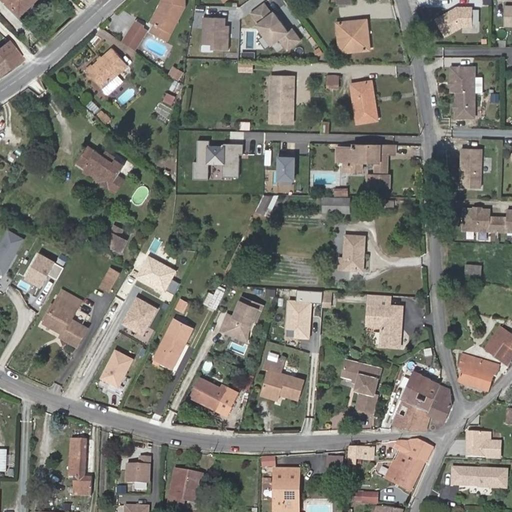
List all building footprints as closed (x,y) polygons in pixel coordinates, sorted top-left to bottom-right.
[(34,0),(1,0),(17,16),(34,0)] [(154,24),(172,33),(186,7),(185,0),(161,0),(162,1),(151,22),(154,24)] [(250,11),(258,23),(256,24),(270,44),(278,39),(286,50),(299,40),(291,29),(287,31),(279,20),(277,22),(275,18),(277,17),(273,12),(271,13),(263,2),(250,11)] [(437,19),(446,35),(463,26),(473,26),(473,7),(458,7),(437,19)] [(229,25),(224,25),(224,18),(203,17),(202,44),(213,44),(213,49),(229,50),(229,38),(227,38),(227,33),(229,33),(229,25)] [(366,19),(337,23),(340,53),(369,50),(366,19)] [(136,24),(126,41),(136,48),(147,31),(136,24)] [(168,42),(172,33),(154,24),(150,32),(168,42)] [(0,48),(0,74),(21,58),(8,42),(0,48)] [(127,66),(112,49),(87,71),(102,88),(127,66)] [(238,62),(238,70),(251,71),(251,63),(238,62)] [(457,92),(457,118),(476,117),(476,93),(476,78),(476,67),(452,67),(452,92),(457,92)] [(183,73),(174,68),(170,75),(178,80),(183,73)] [(338,74),(327,74),(327,86),(338,86),(338,74)] [(270,76),(270,84),(292,85),(292,76),(270,76)] [(175,93),(181,83),(175,79),(170,89),(175,93)] [(371,81),(351,84),(357,123),(378,120),(371,81)] [(292,85),(270,84),(269,122),(291,122),(291,107),(289,105),(289,102),(292,99),(292,85)] [(210,141),(198,140),(197,162),(193,162),(192,179),(208,180),(209,164),(224,165),(224,177),(239,177),(239,154),(242,154),(243,147),(209,145),(210,141)] [(353,148),(338,148),(338,162),(344,162),(344,171),(362,172),(363,162),(376,162),(375,175),(368,175),(368,186),(389,187),(390,175),(387,175),(388,154),(395,154),(396,146),(353,145),(353,148)] [(88,146),(77,163),(85,168),(93,174),(95,171),(113,183),(119,175),(125,165),(115,159),(117,157),(109,152),(106,157),(88,146)] [(483,148),(462,147),(461,187),(481,188),(483,148)] [(296,181),(297,156),(278,156),(278,181),(296,181)] [(83,171),(91,177),(93,174),(85,168),(83,171)] [(93,174),(91,177),(115,192),(124,178),(119,175),(113,183),(95,171),(93,174)] [(270,194),(264,194),(263,195),(257,208),(266,213),(275,194),(270,194)] [(324,211),(333,212),(349,212),(349,199),(324,198),(324,211)] [(462,230),(511,231),(511,209),(507,210),(506,217),(490,217),(490,209),(463,208),(462,230)] [(114,225),(110,232),(118,236),(121,229),(114,225)] [(8,230),(0,244),(0,271),(3,273),(23,238),(8,230)] [(104,243),(119,250),(125,240),(118,236),(110,232),(104,243)] [(345,258),(345,270),(363,271),(365,236),(346,236),(345,258)] [(179,269),(150,253),(138,276),(167,291),(179,269)] [(39,254),(26,278),(42,287),(49,275),(57,279),(64,267),(39,254)] [(482,265),(465,264),(465,275),(482,276),(482,265)] [(119,273),(111,269),(101,286),(109,291),(119,273)] [(216,293),(222,296),(225,290),(219,287),(216,293)] [(81,301),(62,290),(44,323),(63,334),(61,337),(77,346),(87,328),(71,319),(81,301)] [(333,292),(323,292),(322,307),(332,308),(333,292)] [(211,295),(206,304),(216,309),(222,296),(216,293),(214,296),(211,295)] [(370,294),(369,305),(392,307),(393,295),(370,294)] [(159,307),(136,295),(123,322),(146,334),(159,307)] [(227,314),(221,331),(228,334),(230,331),(241,335),(249,331),(254,319),(257,320),(263,304),(242,296),(234,316),(227,314)] [(187,304),(180,300),(176,309),(183,312),(187,304)] [(309,338),(312,301),(289,300),(288,328),(296,328),(296,337),(309,338)] [(392,307),(369,305),(368,325),(380,326),(382,329),(382,346),(400,348),(403,308),(392,307)] [(174,368),(194,329),(174,319),(167,333),(155,359),(174,368)] [(508,366),(511,359),(511,335),(501,328),(486,349),(508,366)] [(230,331),(228,334),(249,341),(249,331),(241,335),(230,331)] [(134,352),(123,346),(120,353),(116,351),(103,377),(119,386),(132,359),(131,358),(134,352)] [(463,369),(459,382),(489,391),(494,375),(496,376),(499,365),(462,354),(458,367),(463,369)] [(263,391),(281,396),(282,393),(283,390),(288,392),(287,395),(300,399),(305,381),(282,373),(285,365),(267,359),(264,368),(270,369),(263,391)] [(357,380),(356,383),(354,391),(360,392),(356,409),(374,413),(378,395),(376,394),(379,378),(380,378),(382,369),(346,360),(343,377),(353,379),(357,380)] [(201,378),(208,382),(212,374),(205,371),(201,378)] [(430,412),(441,384),(414,372),(402,400),(430,412)] [(208,382),(201,378),(192,397),(216,410),(221,399),(228,403),(234,391),(222,386),(221,388),(208,382)] [(430,415),(430,416),(444,422),(451,405),(450,391),(448,387),(441,384),(430,412),(428,415),(430,415)] [(280,400),(281,396),(263,391),(262,395),(280,400)] [(402,426),(419,431),(424,431),(430,416),(430,415),(428,415),(430,412),(402,400),(391,425),(401,428),(402,426)] [(468,432),(467,457),(500,458),(500,443),(490,442),(490,433),(468,432)] [(127,446),(129,439),(121,437),(119,444),(127,446)] [(77,467),(86,467),(87,440),(71,439),(70,468),(77,469),(77,467)] [(422,461),(425,462),(433,447),(429,445),(418,439),(410,441),(409,443),(405,442),(403,441),(398,451),(401,452),(410,457),(411,455),(422,461)] [(374,447),(360,447),(351,447),(348,447),(348,452),(348,465),(354,465),(356,465),(356,460),(374,460),(374,447)] [(410,457),(401,452),(396,461),(394,462),(386,478),(410,491),(425,462),(422,461),(411,455),(410,457)] [(150,484),(150,458),(140,457),(140,465),(127,465),(127,483),(150,484)] [(453,466),(452,484),(479,485),(479,487),(506,488),(508,470),(453,466)] [(86,478),(86,467),(77,467),(77,469),(70,468),(69,477),(74,477),(73,496),(91,497),(92,478),(86,478)] [(186,491),(200,494),(203,475),(176,470),(169,508),(183,510),(185,500),(186,491)] [(295,511),(295,491),(299,491),(299,470),(275,470),(274,511),(295,511)] [(186,491),(185,500),(198,503),(200,494),(186,491)] [(378,495),(347,494),(346,502),(377,504),(378,495)]
